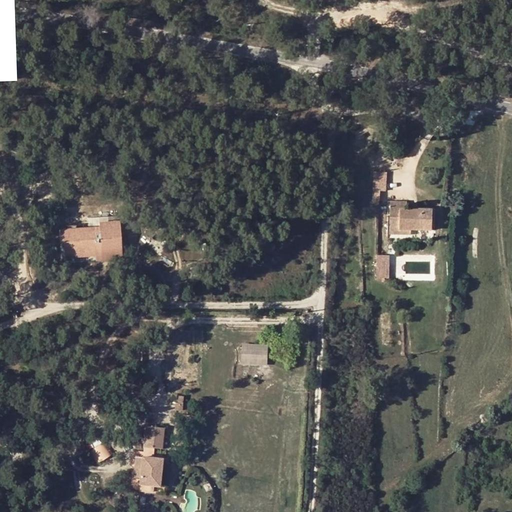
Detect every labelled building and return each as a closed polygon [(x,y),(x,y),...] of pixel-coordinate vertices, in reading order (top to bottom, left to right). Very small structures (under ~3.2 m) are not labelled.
[(391,124),(391,133),(405,134),(405,125),(391,124)] [(371,171),(371,201),(380,201),(380,190),(387,190),(387,171),(371,171)] [(400,232),(411,232),(431,232),(432,212),(406,211),(406,204),(389,205),(389,216),(400,217),(400,232)] [(400,217),(389,216),(388,237),(411,237),(411,232),(400,232),(400,217)] [(120,258),(118,219),(97,220),(97,224),(57,227),(58,241),(61,241),(63,257),(94,255),(95,260),(120,258)] [(389,255),(377,254),(376,279),(388,279),(389,255)] [(267,367),(268,350),(242,349),(241,366),(267,367)] [(164,431),(145,430),(144,449),(163,450),(164,431)] [(104,445),(90,453),(97,465),(112,456),(104,445)] [(143,470),(142,480),(142,488),(161,489),(162,462),(137,460),(136,470),(143,470)]
